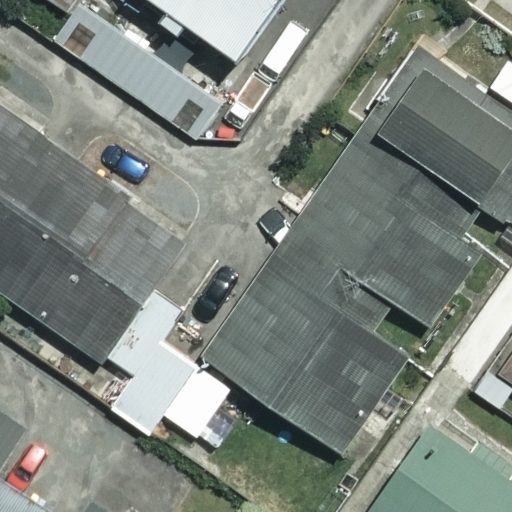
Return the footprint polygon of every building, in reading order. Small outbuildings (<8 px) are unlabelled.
[(56,0),(67,7),(72,0),(170,0),(242,53),(281,0),(56,0)] [(511,109),(423,46),(206,350),(338,444),(472,257),(455,245),(486,202),(511,220),(511,109)] [(0,284),(131,375),(111,404),(147,428),(161,408),(198,433),(230,386),(162,338),(183,307),(150,283),(183,235),(0,108),(0,284)] [(511,342),(497,364),(511,375),(511,342)] [(0,459),(18,431),(0,419),(0,511),(96,511),(76,499),(67,511),(47,511),(0,480),(0,459)] [(511,511),(511,469),(438,419),(376,509),(380,511),(511,511)]
